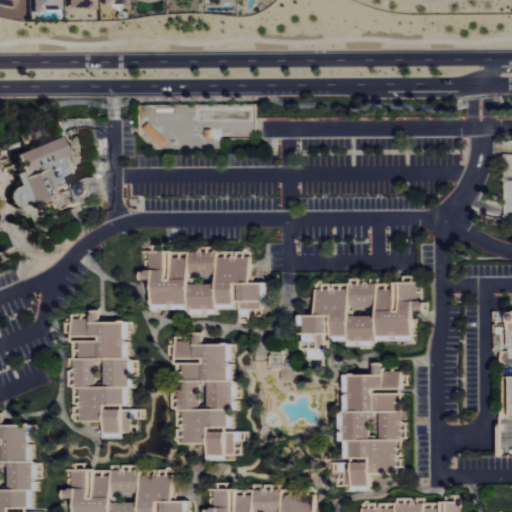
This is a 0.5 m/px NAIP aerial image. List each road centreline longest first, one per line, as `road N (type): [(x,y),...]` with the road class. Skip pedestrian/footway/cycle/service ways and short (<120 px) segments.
road 1 (secondary): [(0,85),(511,82)]
road 2 (secondary): [(511,59),(0,61)]
